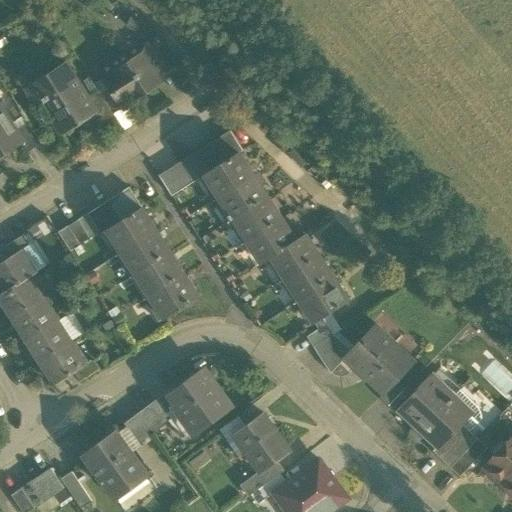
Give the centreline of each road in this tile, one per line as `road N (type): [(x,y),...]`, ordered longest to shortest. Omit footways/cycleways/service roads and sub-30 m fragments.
road 1 (residential): [(403,484),(237,332),(154,350),(40,430)]
road 2 (track): [(511,282),(246,0)]
road 3 (residential): [(222,90),(0,229)]
